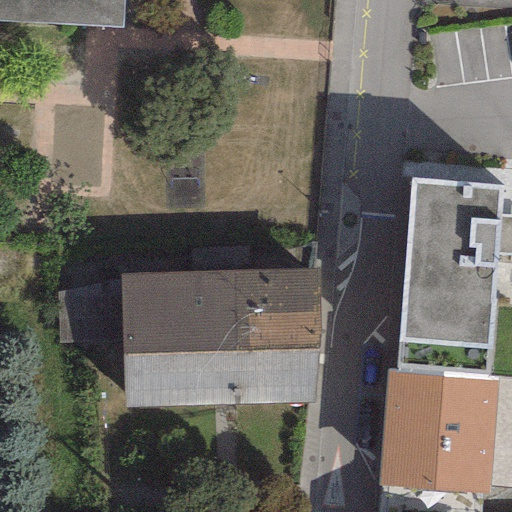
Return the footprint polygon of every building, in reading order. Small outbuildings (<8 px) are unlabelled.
[(0,0),(0,21),(120,28),(121,0),(0,0)] [(500,186),(409,179),(394,372),(485,379),(495,254),(498,217),(500,186)] [(511,217),(498,217),(495,254),(511,255),(511,217)] [(318,266),(119,275),(122,409),(311,402),(318,266)] [(103,275),(54,283),(63,333),(112,325),(103,275)] [(394,372),(386,371),(376,486),(381,487),(479,495),(488,496),(497,380),(485,379),(394,372)] [(477,511),(479,495),(381,487),(377,511),(477,511)]
